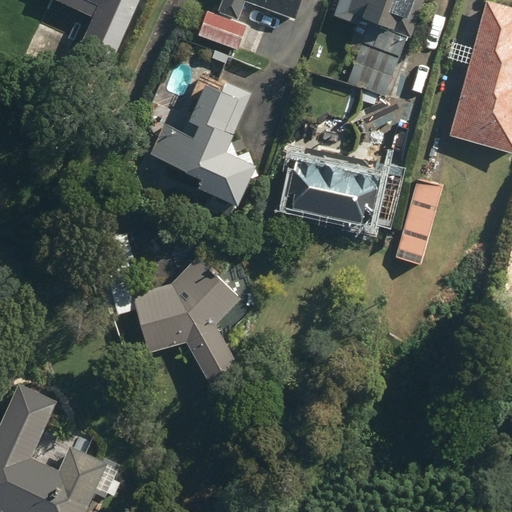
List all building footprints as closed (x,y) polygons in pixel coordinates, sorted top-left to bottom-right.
[(119,55),(142,0),(70,0),(96,11),(84,40),(119,55)] [(223,0),(220,9),(210,5),(198,32),(241,50),(253,23),(242,18),(249,0),(251,0),(294,18),(301,0),(223,0)] [(341,0),(337,12),(362,22),(351,49),(360,53),(351,76),(389,90),(422,0),(341,0)] [(511,3),(498,0),(488,0),(453,132),(511,148),(511,3)] [(202,101),(195,119),(202,122),(198,132),(182,125),(191,105),(161,92),(146,130),(162,137),(154,156),(206,177),(203,184),(243,200),(261,158),(228,144),(251,89),(207,71),(195,98),(202,101)] [(407,164),(308,145),(306,154),(298,152),(291,190),(299,192),(296,207),(395,226),(407,164)] [(419,177),(398,256),(425,263),(446,184),(419,177)] [(190,339),(216,384),(245,368),(217,319),(243,293),(201,252),(172,281),(141,291),(134,267),(139,266),(129,233),(108,239),(118,272),(108,275),(119,314),(141,307),(154,349),(190,339)] [(23,382),(0,431),(0,502),(21,511),(88,511),(99,489),(112,496),(125,467),(75,444),(64,467),(33,453),(59,398),(23,382)]
